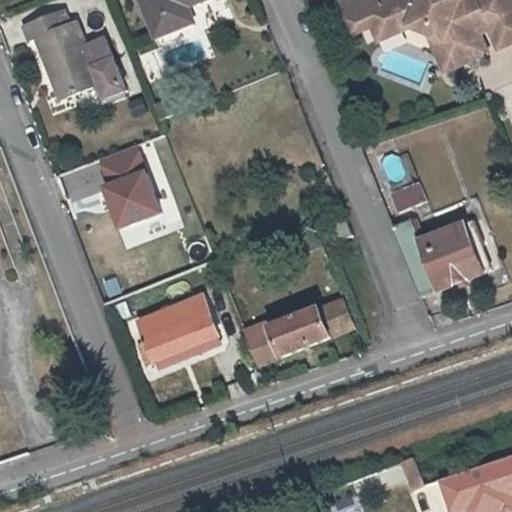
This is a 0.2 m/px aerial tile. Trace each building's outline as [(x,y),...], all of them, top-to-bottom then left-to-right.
[(213,0),(146,0),(161,37),(197,24),(192,9),(213,0)] [(342,0),(340,1),(348,20),(390,1),(403,31),(411,28),(429,34),(445,40),(457,66),(489,52),(466,0),(342,0)] [(476,0),(466,0),(489,52),(511,41),(511,15),(488,26),(476,0)] [(511,0),(476,0),(488,26),(511,15),(511,0)] [(390,1),(348,20),(355,35),(373,26),(380,41),(403,31),(390,1)] [(59,71),(70,102),(106,88),(112,104),(133,96),(114,46),(92,54),(82,28),(75,30),(69,15),(29,31),(34,47),(41,44),(52,73),(59,71)] [(445,40),(429,34),(446,71),(457,66),(445,40)] [(64,104),(70,102),(59,71),(52,73),(64,104)] [(145,148),(105,163),(131,232),(171,217),(145,148)] [(400,155),(384,160),(391,182),(407,177),(400,155)] [(401,213),(430,202),(423,183),(394,193),(401,213)] [(336,240),(354,233),(347,217),(329,224),(336,240)] [(483,273),(464,226),(420,244),(411,220),(393,227),(422,299),(483,273)] [(464,226),(483,273),(490,270),(471,223),(464,226)] [(143,321),(152,341),(140,345),(148,366),(223,336),(207,294),(143,321)] [(292,315),(291,313),(247,330),(260,366),(359,328),(347,299),(305,315),(303,310),(292,315)]
